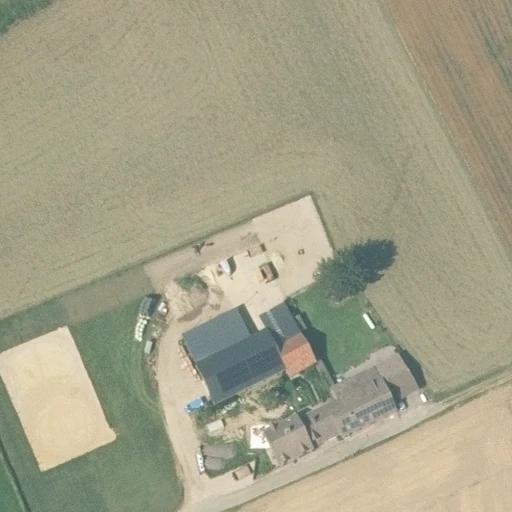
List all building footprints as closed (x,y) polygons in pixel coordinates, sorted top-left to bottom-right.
[(267,333),(286,372),(289,378),(315,364),(283,303),(258,316),(267,333)] [(286,372),(267,333),(204,363),(194,367),(214,407),(286,372)] [(389,381),(407,372),(399,359),(375,371),(330,392),(336,404),(337,405),(336,406),(340,415),(331,420),(339,437),(341,440),(396,413),(390,400),(398,396),(389,381)] [(316,367),(330,390),(337,386),(324,362),(316,367)] [(418,391),(407,372),(389,381),(398,396),(401,400),(418,391)] [(311,451),(339,437),(331,420),(340,415),(336,406),(337,405),(336,404),(297,423),(296,420),(264,436),(280,469),(312,453),(311,451)]
